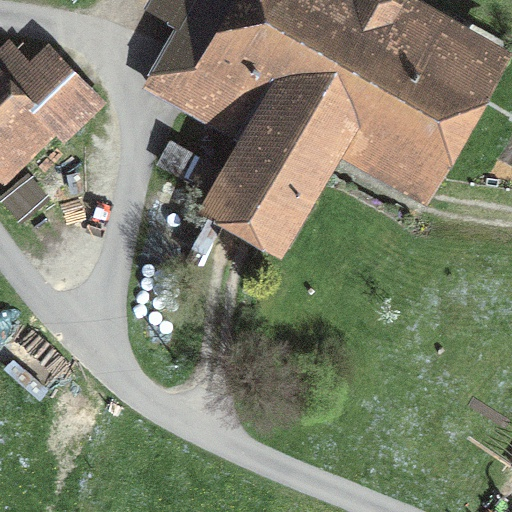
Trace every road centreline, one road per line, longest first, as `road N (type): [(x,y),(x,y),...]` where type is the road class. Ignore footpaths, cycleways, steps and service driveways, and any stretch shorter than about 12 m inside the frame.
road 1 (track): [(150,134),(116,304),(122,377),(181,428),(380,511)]
road 2 (track): [(236,250),(222,445)]
road 3 (track): [(122,377),(75,353),(0,251)]
road 4 (track): [(0,20),(82,33),(133,53)]
